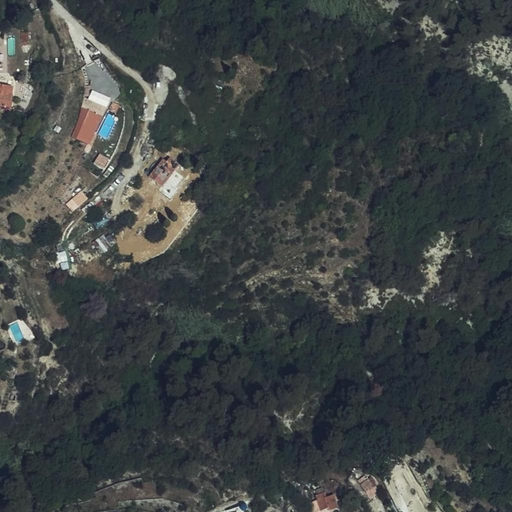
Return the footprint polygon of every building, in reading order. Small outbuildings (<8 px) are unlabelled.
[(0,103),(1,103),(0,108),(0,114),(13,117),(15,105),(14,105),(16,97),(0,93),(0,103)] [(82,107),(104,113),(107,104),(85,98),(82,107)] [(83,137),(90,140),(94,129),(86,126),(84,132),(85,132),(83,137)] [(24,147),(28,140),(24,137),(20,144),(24,147)] [(168,174),(163,183),(171,188),(176,190),(177,188),(186,192),(194,179),(187,175),(190,171),(187,169),(184,167),(179,164),(177,167),(181,169),(175,179),(168,174)] [(177,167),(174,165),(168,174),(175,179),(181,169),(177,167)] [(177,188),(176,190),(171,188),(169,190),(182,198),(186,192),(177,188)] [(82,190),(67,203),(73,211),(89,198),(82,190)] [(19,237),(25,231),(18,224),(11,230),(19,237)] [(94,241),(100,252),(116,242),(109,232),(94,241)] [(302,273),(312,275),(313,267),(304,265),(302,273)] [(397,486),(402,481),(397,476),(392,481),(397,486)] [(366,502),(373,498),(368,489),(361,493),(366,502)] [(373,498),(366,502),(369,508),(376,504),(373,498)] [(329,511),(327,508),(325,503),(318,506),(320,511),(329,511)]
